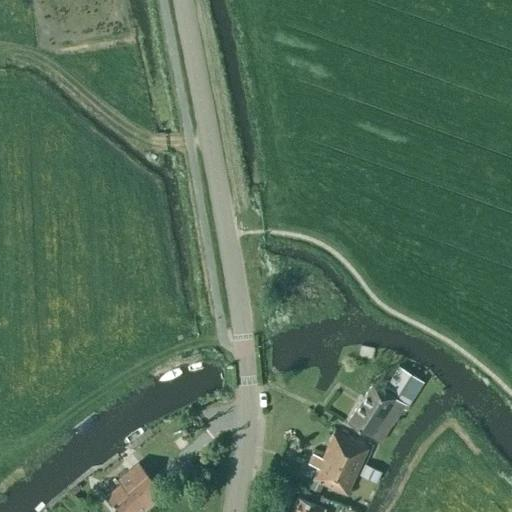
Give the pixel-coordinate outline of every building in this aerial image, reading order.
[(372,382),(359,401),(391,422),(401,407),(404,409),(422,381),(398,366),(385,385),(394,391),(391,395),(372,382)] [(379,442),(391,422),(359,401),(346,420),(379,442)] [(307,463),(317,467),(311,479),(320,483),(345,495),(355,472),(367,446),(333,431),(321,457),(311,453),(307,463)] [(197,467),(189,461),(184,468),(191,474),(197,467)] [(132,511),(140,506),(142,508),(162,492),(137,462),(117,479),(121,483),(104,497),(116,511),(132,511)] [(358,474),(375,482),(381,471),(364,463),(358,474)] [(320,483),(311,479),(308,487),(319,492),(322,484),(320,483)] [(324,498),(307,490),(305,496),(321,503),(324,498)] [(297,496),(290,511),(322,511),(324,508),(297,496)]
